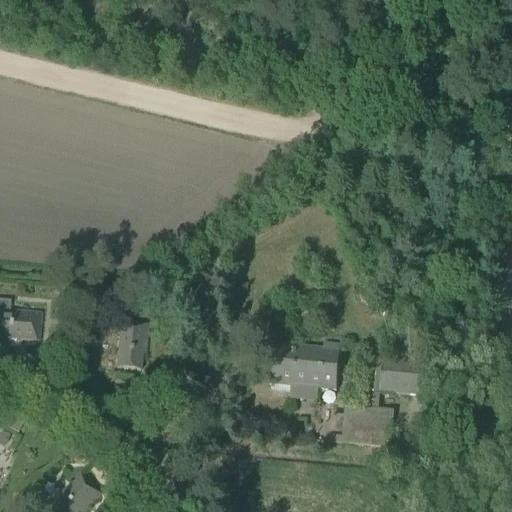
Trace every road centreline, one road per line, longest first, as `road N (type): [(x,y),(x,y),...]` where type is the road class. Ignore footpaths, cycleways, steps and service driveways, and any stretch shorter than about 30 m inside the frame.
road 1 (track): [(0,61),(244,123),(397,147),(490,143)]
road 2 (unclassified): [(176,511),(45,392),(0,383)]
